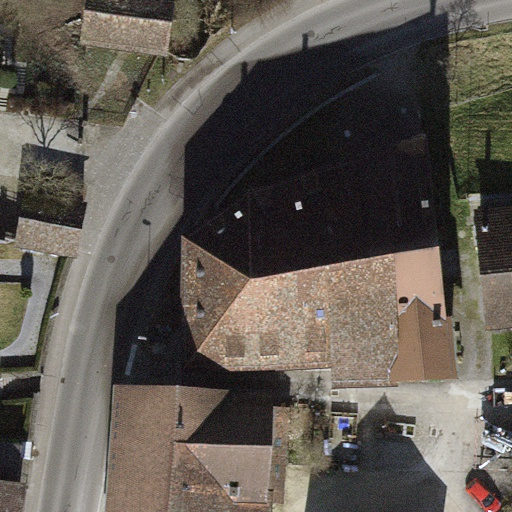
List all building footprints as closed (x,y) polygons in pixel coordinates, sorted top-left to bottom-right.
[(172,0),(82,0),(76,48),(164,60),(172,0)] [(247,197),(185,239),(186,360),(210,368),(337,362),(339,381),(454,372),(450,326),(434,329),(423,140),(247,197)] [(23,197),(13,245),(52,253),(61,254),(70,206),(23,197)] [(511,216),(469,221),(477,322),(511,318),(511,216)] [(256,401),(123,398),(111,511),(255,511),(255,412),(256,401)] [(0,511),(10,511),(14,485),(3,484),(8,448),(0,446),(0,511)]
